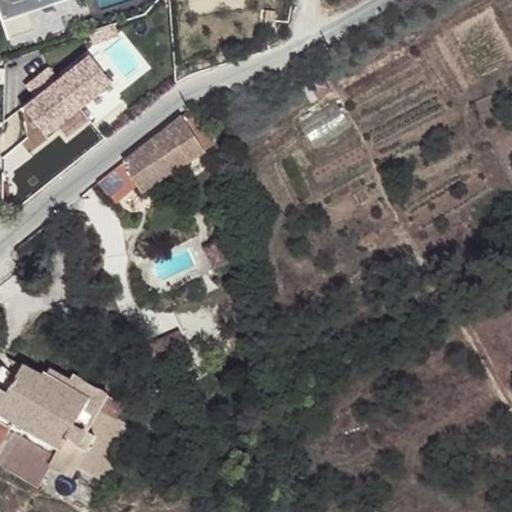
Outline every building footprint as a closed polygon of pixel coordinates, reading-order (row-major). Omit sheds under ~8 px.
[(0,0),(0,9),(12,41),(34,32),(27,14),(63,0),(0,0)] [(108,80),(78,105),(67,92),(45,110),(55,123),(43,133),(64,159),(129,106),(108,80)] [(114,170),(99,182),(116,203),(141,184),(144,189),(148,187),(173,167),(176,170),(207,149),(190,126),(197,120),(190,110),(182,117),(168,126),(125,163),(114,170)] [(214,144),(197,120),(190,126),(207,149),(214,144)] [(234,263),(223,240),(214,244),(224,267),(234,263)] [(224,267),(214,244),(205,248),(216,271),(224,267)] [(192,355),(182,330),(158,341),(169,365),(192,355)] [(169,365),(158,341),(150,344),(161,369),(169,365)] [(110,395),(76,376),(73,383),(52,371),(47,379),(25,366),(10,392),(0,387),(0,463),(42,487),(52,468),(59,455),(72,462),(80,468),(106,482),(137,427),(119,417),(103,408),(110,395)] [(119,417),(126,403),(110,395),(103,408),(119,417)] [(74,479),(80,468),(72,462),(59,455),(52,468),(74,479)]
